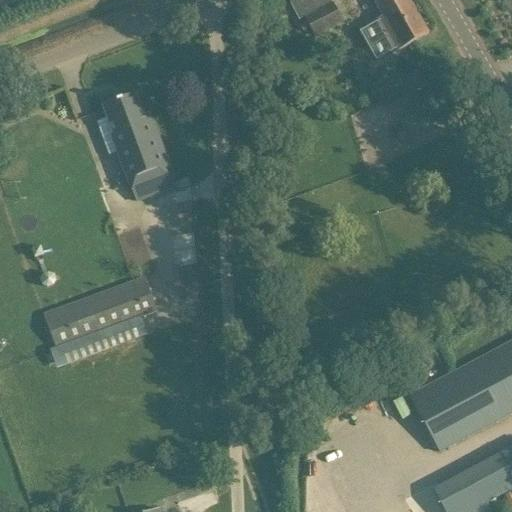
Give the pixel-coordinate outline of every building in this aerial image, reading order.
[(0,0),(0,8),(21,0),(0,0)] [(343,21),(341,17),(333,2),(332,3),(330,0),(297,0),(287,5),(296,23),(305,19),(314,36),(343,21)] [(373,0),(383,17),(373,22),(391,55),(411,44),(429,34),(409,0),(373,0)] [(387,92),(390,96),(392,100),(410,89),(413,94),(424,87),(416,73),(404,80),(399,72),(382,82),(387,92)] [(175,183),(152,121),(146,123),(135,94),(103,107),(114,135),(112,136),(136,202),(151,196),(149,192),(175,183)] [(157,312),(144,278),(43,314),(56,349),(142,317),(157,312)] [(511,342),(409,397),(439,452),(511,413),(511,342)]
